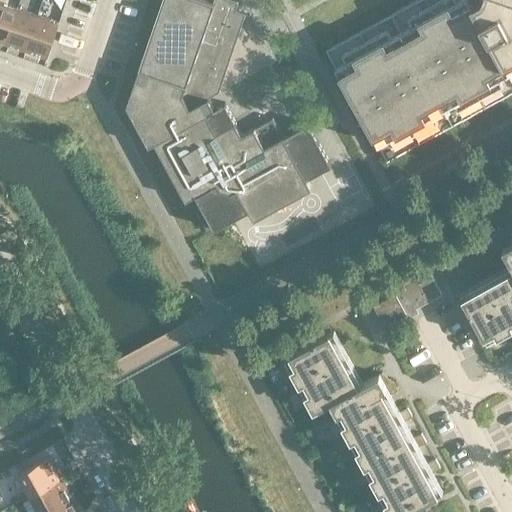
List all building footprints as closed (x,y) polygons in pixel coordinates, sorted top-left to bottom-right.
[(265,146),(254,127),(242,134),(224,102),(214,107),(208,96),(219,91),(245,13),(235,10),(238,1),(234,0),(213,0),(213,2),(206,0),(162,0),(126,104),(149,145),(155,142),(186,199),(195,194),(214,228),(249,209),(254,219),(311,187),(306,178),(331,164),(308,122),(265,146)] [(511,0),(413,0),(326,48),(354,100),(347,103),(352,112),(359,108),(387,160),(511,90),(511,0)] [(18,8),(0,1),(0,40),(6,42),(18,8)] [(38,15),(18,8),(6,42),(27,49),(38,15)] [(59,22),(38,15),(27,49),(47,56),(59,22)] [(511,232),(510,233),(511,237),(511,241),(503,247),(511,264),(459,292),(483,337),(511,320),(511,232)] [(395,293),(402,305),(406,313),(442,293),(429,269),(403,283),(405,288),(395,293)] [(402,305),(395,293),(373,305),(380,317),(402,305)] [(406,313),(402,305),(380,317),(386,329),(408,317),(406,313)] [(334,330),(329,333),(290,354),(319,407),(331,401),(337,413),(342,410),(398,511),(402,511),(438,492),(443,490),(433,471),(440,467),(435,458),(428,462),(419,445),(426,441),(421,432),(414,437),(405,419),(412,415),(407,406),(400,410),(390,393),(399,388),(394,380),(386,385),(379,373),(363,382),(334,330)] [(61,477),(49,455),(17,472),(30,495),(61,477)] [(47,511),(73,498),(61,477),(30,495),(39,511),(47,511)] [(80,511),(73,498),(47,511),(80,511)]
